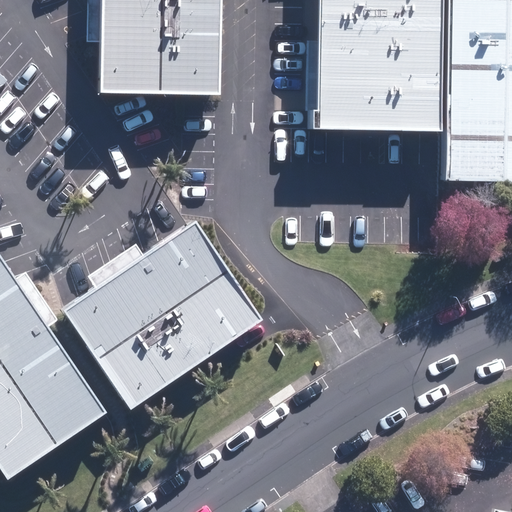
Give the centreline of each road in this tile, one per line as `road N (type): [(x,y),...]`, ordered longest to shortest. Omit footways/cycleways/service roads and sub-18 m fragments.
road 1 (residential): [(196,511),(377,391),(456,346),(511,326)]
road 2 (unknown): [(241,211),(412,181)]
